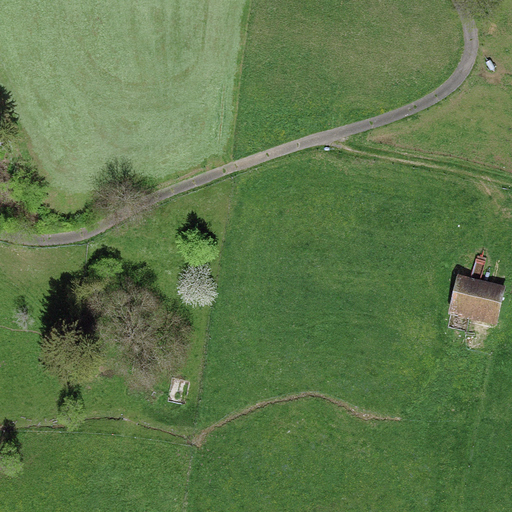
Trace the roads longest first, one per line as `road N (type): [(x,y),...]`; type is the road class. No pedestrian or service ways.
road 1 (track): [(454,0),(471,43),(467,67),(411,110),(185,185),(91,230),(28,239),(0,233)]
road 2 (track): [(330,138),(511,184)]
